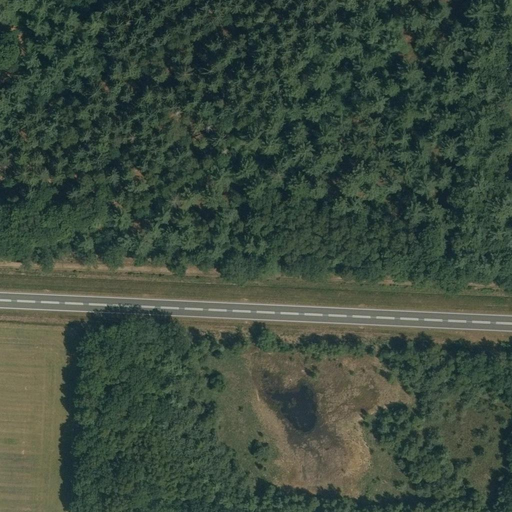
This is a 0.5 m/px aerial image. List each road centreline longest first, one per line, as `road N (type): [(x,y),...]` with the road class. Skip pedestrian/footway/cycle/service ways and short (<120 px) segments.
road 1 (trunk): [(511,324),(0,300)]
road 2 (track): [(511,283),(0,261)]
